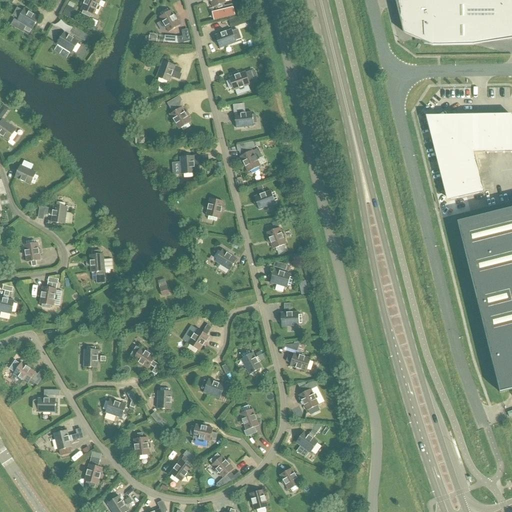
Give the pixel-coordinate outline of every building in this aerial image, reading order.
[(94,16),(100,0),(85,0),(86,0),(85,0),(83,0),(82,3),(84,4),(81,10),(83,11),(82,14),(90,18),(91,15),(94,16)] [(226,3),(224,0),(207,0),(209,2),(211,2),(213,8),(215,7),(217,10),(225,7),(224,4),(226,3)] [(511,0),(397,0),(406,35),(417,39),(432,46),(474,45),(511,39),(511,0)] [(69,19),(75,9),(68,5),(62,15),(69,19)] [(37,22),(39,18),(24,9),(23,11),(20,10),(16,17),(18,19),(17,21),(32,30),(35,26),(36,27),(39,23),(37,22)] [(161,13),(162,16),(159,17),(169,33),(180,25),(171,10),(169,11),(168,9),(161,13)] [(231,28),(245,23),(243,16),(229,21),(231,28)] [(78,38),(82,32),(74,27),(71,33),(78,38)] [(218,44),(220,48),(236,43),(236,40),(239,39),(236,31),(233,32),(232,30),(215,36),(217,40),(215,41),(216,45),(218,44)] [(59,40),(57,44),(72,54),(73,51),(76,53),(80,46),(78,44),(79,42),(64,33),(61,37),(60,35),(57,39),(59,40)] [(178,37),(165,36),(164,43),(178,44),(177,38),(178,37)] [(219,51),(211,53),(214,60),(214,63),(222,60),(219,51)] [(167,63),(163,61),(157,78),(159,79),(158,81),(166,84),(167,82),(169,82),(175,66),(171,64),(172,62),(168,61),(167,63)] [(233,91),(250,85),(246,72),(239,74),(239,72),(234,74),(235,76),(229,78),(230,80),(227,81),(230,90),(233,89),(233,91)] [(182,108),(170,115),(179,130),(181,128),(183,131),(190,127),(189,124),(191,123),(187,117),(189,116),(187,112),(185,113),(182,108)] [(236,124),(236,128),(254,126),(253,124),(256,123),(255,115),(252,115),(252,113),(235,115),(235,119),(233,120),(234,124),(236,124)] [(511,119),(432,121),(452,200),(484,192),(474,153),(511,152),(511,119)] [(0,135),(8,141),(10,139),(12,141),(17,134),(15,132),(16,130),(2,120),(0,122),(0,135)] [(260,166),(252,151),(240,157),(243,163),(241,164),(243,168),(245,167),(248,173),(250,171),(252,174),(260,170),(258,168),(260,166)] [(185,157),(180,157),(182,175),(184,175),(184,178),(193,177),(193,174),(195,174),(195,167),(194,161),(194,156),(189,157),(189,154),(185,155),(185,157)] [(16,174),(15,178),(31,185),(32,183),(34,184),(38,176),(35,175),(36,173),(20,166),(18,170),(16,169),(14,173),(16,174)] [(243,178),(236,180),(239,190),(251,187),(249,181),(244,182),(243,178)] [(257,206),(259,210),(276,204),(275,202),(278,201),(275,192),(272,194),(271,191),(254,197),(256,202),(254,202),(255,207),(257,206)] [(223,202),(210,199),(206,216),(209,217),(208,220),(216,222),(217,219),(219,219),(221,213),(223,213),(224,209),(222,208),(223,202)] [(60,224),(65,225),(67,207),(65,207),(65,204),(57,202),(56,206),(54,205),(51,223),(56,223),(56,225),(60,226),(60,224)] [(511,208),(457,222),(500,393),(511,389),(511,208)] [(286,245),(280,228),(267,233),(269,239),(267,240),(269,244),(271,243),(273,249),(276,248),(277,251),(285,248),(284,245),(286,245)] [(238,249),(241,243),(235,240),(232,246),(238,249)] [(24,245),(27,263),(40,261),(39,254),(41,254),(41,249),(39,250),(38,243),(35,244),(35,241),(26,242),(27,245),(24,245)] [(235,263),(237,260),(222,250),(221,252),(218,251),(214,258),(216,260),(215,262),(230,271),(232,267),(234,268),(236,265),(235,263)] [(100,272),(105,272),(103,254),(101,254),(101,251),(92,252),(92,255),(90,255),(91,273),(92,273),(96,273),(96,275),(100,274),(100,272)] [(272,278),(270,283),(287,288),(288,286),(291,287),(293,278),(290,277),(291,275),(274,270),(273,274),(271,274),(270,278),(272,278)] [(167,286),(160,288),(162,296),(169,295),(167,286)] [(53,307),(56,289),(43,287),(42,294),(40,293),(39,297),(41,298),(40,304),(43,305),(42,308),(50,309),(51,306),(53,307)] [(0,312),(12,315),(12,312),(15,313),(17,304),(14,304),(15,301),(0,298),(0,312)] [(286,329),(288,333),(304,327),(303,325),(306,324),(303,315),(300,317),(300,314),(283,320),(285,325),(283,325),(284,330),(286,329)] [(191,326),(182,340),(188,344),(190,346),(188,348),(196,353),(197,350),(200,352),(203,346),(205,347),(207,343),(205,342),(209,337),(203,333),(198,329),(197,330),(191,326)] [(164,337),(168,341),(173,336),(168,332),(164,337)] [(285,348),(297,352),(300,344),(284,346),(284,348),(285,348)] [(89,350),(85,350),(84,368),(86,368),(86,371),(95,371),(95,368),(97,368),(98,350),(93,350),(94,348),(89,348),(89,350)] [(148,369),(156,358),(141,348),(139,350),(137,349),(132,356),(135,358),(133,360),(139,363),(138,365),(142,368),(143,366),(148,369)] [(243,359),(241,360),(250,375),(254,373),(255,375),(259,373),(257,371),(262,368),(258,363),(256,358),(253,353),(251,354),(249,352),(242,356),(243,359)] [(311,359),(294,354),(290,367),(296,369),(296,371),(300,372),(301,370),(307,372),(308,370),(311,371),(313,362),(310,361),(311,359)] [(13,374),(28,384),(36,373),(30,369),(31,367),(28,365),(27,367),(21,363),(20,365),(17,363),(12,370),(15,372),(13,374)] [(36,373),(30,381),(35,384),(37,385),(40,381),(35,378),(38,374),(36,373)] [(223,391),(225,386),(209,380),(208,382),(205,381),(202,389),(204,390),(204,393),(220,399),(222,395),(224,396),(225,391),(223,391)] [(300,388),(303,394),(299,396),(302,402),(300,403),(302,407),(304,406),(307,411),(309,410),(310,413),(318,409),(317,406),(319,405),(311,390),(308,391),(305,385),(300,388)] [(314,388),(321,404),(327,402),(320,385),(314,388)] [(166,410),(171,410),(172,392),(169,392),(169,389),(161,389),(161,392),(158,392),(157,409),(162,409),(162,411),(166,412),(166,410)] [(474,412),(479,410),(474,396),(468,398),(474,412)] [(56,404),(56,399),(38,399),(38,401),(35,401),(35,410),(38,410),(38,412),(55,413),(56,408),(58,408),(58,404),(56,404)] [(125,410),(126,406),(110,400),(109,402),(106,401),(103,409),(106,410),(105,413),(122,418),(123,414),(125,415),(127,411),(125,410)] [(248,430),(251,429),(253,433),(257,432),(255,427),(260,425),(254,409),(252,410),(251,407),(243,410),(244,413),(241,414),(244,420),(242,421),(243,425),(245,424),(248,430)] [(476,418),(481,431),(486,429),(481,416),(476,418)] [(210,442),(211,438),(217,439),(218,434),(212,432),(213,429),(207,427),(207,425),(203,424),(202,426),(196,425),(195,428),(192,427),(191,435),(194,436),(193,438),(210,442)] [(58,433),(54,434),(58,451),(61,450),(61,453),(70,451),(69,448),(71,448),(67,431),(63,432),(62,430),(58,431),(58,433)] [(299,439),(296,443),(310,453),(312,451),(314,453),(319,446),(317,444),(318,442),(313,439),(309,436),(304,432),(301,436),(299,435),(297,438),(299,439)] [(147,438),(143,438),(139,439),(134,439),(135,446),(132,446),(133,451),(135,450),(136,457),(138,457),(139,460),(147,459),(147,455),(149,455),(147,438)] [(188,458),(184,463),(181,460),(177,465),(175,464),(172,467),(174,469),(170,474),(172,476),(170,478),(177,483),(179,481),(181,482),(192,468),(188,466),(195,457),(187,451),(184,455),(185,456),(188,458)] [(230,473),(234,469),(222,456),(220,458),(218,456),(212,462),(214,464),(212,466),(224,479),(227,475),(229,477),(232,474),(230,473)] [(102,468),(89,464),(84,481),(87,482),(86,485),(94,487),(95,484),(98,485),(99,479),(101,479),(103,475),(101,475),(102,468)] [(292,469),(280,475),(289,491),(291,489),(292,492),(300,488),(298,485),(300,484),(297,478),(299,477),(297,473),(295,474),(292,469)] [(263,490),(250,494),(254,511),(257,510),(257,511),(262,511),(266,511),(265,508),(268,507),(266,501),(268,500),(267,496),(265,497),(263,490)] [(111,501),(107,504),(112,511),(126,511),(128,511),(119,496),(115,499),(113,497),(110,499),(111,501)]
